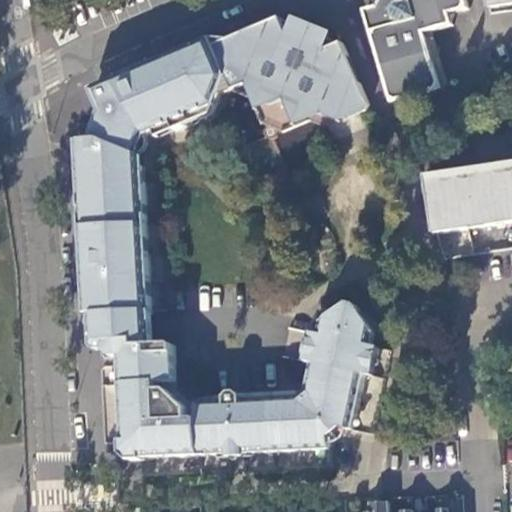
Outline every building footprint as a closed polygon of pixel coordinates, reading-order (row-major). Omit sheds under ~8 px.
[(394,105),(437,92),(440,83),(427,35),(455,28),(452,18),(465,14),(468,7),(466,0),(374,0),(375,0),(368,14),(394,105)] [(511,0),(491,0),(493,9),(511,6),(511,0)] [(259,28),(215,46),(234,90),(252,97),(263,124),(266,125),(265,129),(264,131),(264,133),(264,135),(266,137),(268,139),(271,139),(274,138),(276,135),(279,130),(282,131),(310,120),(326,128),(367,111),(370,106),(343,43),(335,46),(335,45),(337,45),(340,41),(340,39),(341,37),(340,35),(339,33),(338,31),(334,29),(332,29),(328,30),(327,31),(325,33),(301,24),(302,22),(302,19),(300,16),(298,14),(296,13),(294,13),(290,14),(288,15),(287,17),(286,22),(286,25),(282,18),(259,28)] [(123,76),(95,88),(93,94),(103,115),(99,125),(88,120),(78,121),(85,312),(98,312),(147,310),(139,154),(146,134),(168,126),(176,130),(213,115),(221,95),(234,90),(215,46),(212,39),(123,76)] [(461,178),(430,183),(434,213),(437,239),(511,227),(511,170),(482,175),(481,172),(461,176),(461,178)] [(349,304),(343,308),(341,315),(335,318),(328,317),(320,322),(317,334),(311,333),(304,362),(311,364),(304,392),(296,397),(240,399),(240,396),(236,392),(227,392),(223,397),(223,399),(188,399),(175,388),(173,345),(171,343),(148,344),(131,344),(128,346),(119,339),(111,339),(106,344),(106,349),(107,351),(111,355),(119,355),(120,363),(115,363),(116,384),(121,385),(122,441),(122,448),(133,458),(328,451),(328,445),(346,430),(352,431),(364,376),(371,377),(378,349),(371,347),(374,334),(369,326),(363,324),(358,318),(360,312),(356,306),(349,304)] [(147,310),(98,312),(98,329),(99,349),(106,349),(106,344),(111,339),(119,339),(128,346),(131,344),(148,344),(147,327),(147,310)] [(463,511),(463,499),(444,500),(445,509),(439,510),(439,511),(463,511)]
